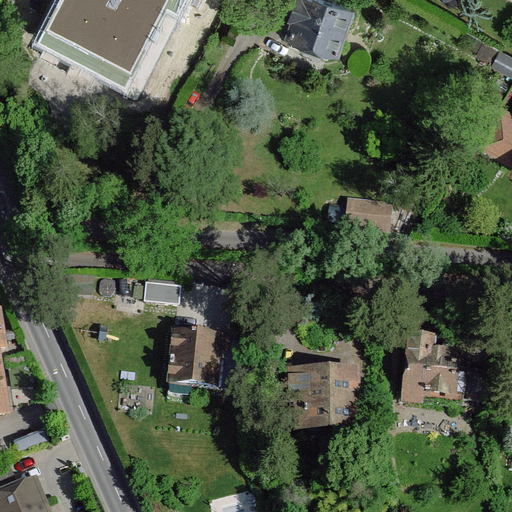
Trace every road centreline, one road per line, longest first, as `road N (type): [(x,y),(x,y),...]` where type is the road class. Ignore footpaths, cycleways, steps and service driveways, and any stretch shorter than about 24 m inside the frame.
road 1 (residential): [(511,261),(1,224)]
road 2 (residential): [(15,258),(511,294)]
road 3 (tertiary): [(15,258),(126,511)]
